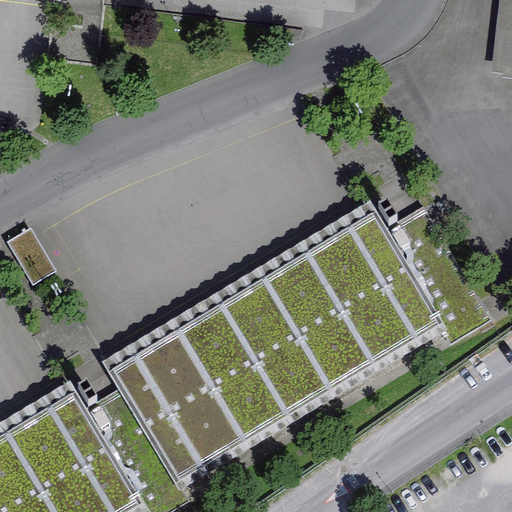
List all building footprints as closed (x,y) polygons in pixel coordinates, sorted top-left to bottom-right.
[(487,314),(413,192),(372,216),(373,219),(438,327),(446,339),(487,314)] [(373,219),(114,375),(179,483),(438,327),(373,219)] [(33,286),(56,273),(31,231),(8,244),(33,286)] [(157,511),(186,495),(179,483),(114,375),(112,372),(72,396),(73,399),(138,507),(141,511),(157,511)] [(0,511),(129,511),(138,507),(73,399),(0,443),(0,511)]
